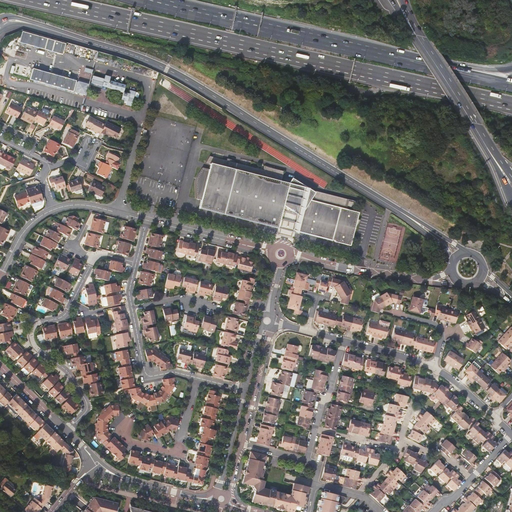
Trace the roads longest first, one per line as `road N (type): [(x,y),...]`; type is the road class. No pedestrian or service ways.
road 1 (trunk): [(42,0),(511,104)]
road 2 (tertiary): [(395,208),(168,70),(25,22),(0,22)]
road 3 (trunk): [(462,72),(149,0)]
road 4 (unclassified): [(142,116),(150,82),(70,59),(11,59),(6,77),(85,100)]
road 5 (residential): [(93,259),(67,311),(31,331),(86,401),(65,430)]
road 6 (residential): [(118,424),(127,440),(177,452),(196,377)]
road 7 (secondary): [(416,35),(488,145)]
road 8 (residential): [(416,278),(292,256)]
road 9 (residential): [(269,251),(147,220)]
road 10 (residential): [(239,443),(270,326)]
road 11 (residential): [(131,307),(147,375),(196,377)]
